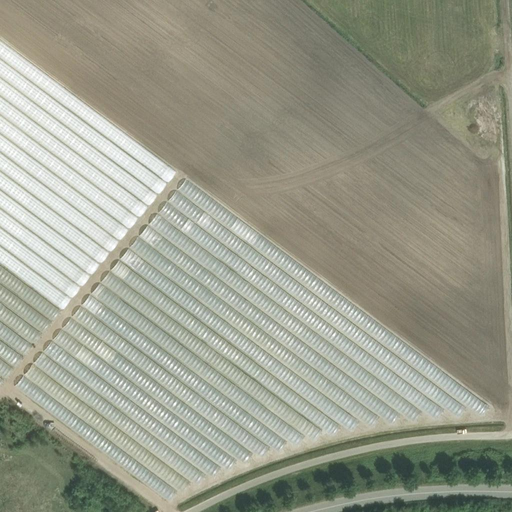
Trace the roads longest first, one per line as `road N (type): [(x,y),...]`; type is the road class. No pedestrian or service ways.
road 1 (track): [(191,511),(243,486),(364,450),(511,436)]
road 2 (unclassified): [(309,511),(414,493),(511,491)]
road 3 (track): [(511,130),(503,0)]
